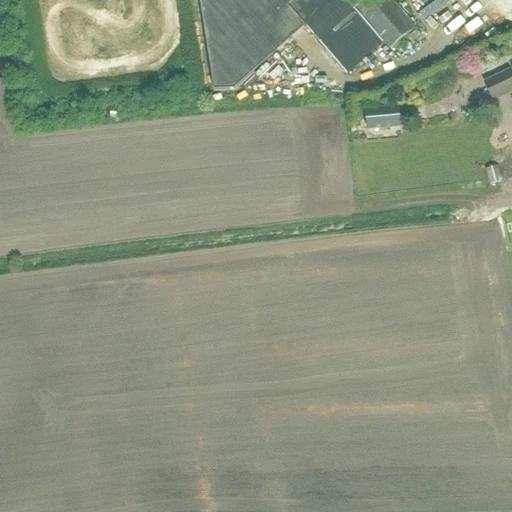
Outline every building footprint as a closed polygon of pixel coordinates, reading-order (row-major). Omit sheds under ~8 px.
[(199,0),(215,92),(234,91),(307,27),(347,73),(382,43),(344,0),(199,0)] [(366,0),(355,9),(390,50),(415,27),(390,0),(366,0)] [(492,102),(511,92),(511,76),(509,70),(483,82),(492,102)] [(284,84),(256,94),(260,103),(287,94),(284,84)] [(367,131),(400,128),(399,107),(365,109),(367,131)] [(489,185),(502,182),(498,167),(485,170),(489,185)]
